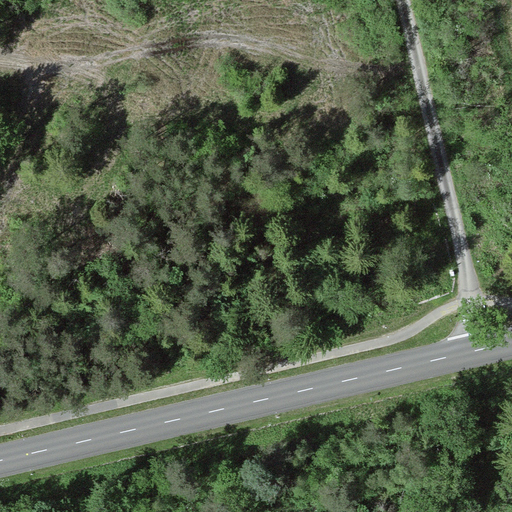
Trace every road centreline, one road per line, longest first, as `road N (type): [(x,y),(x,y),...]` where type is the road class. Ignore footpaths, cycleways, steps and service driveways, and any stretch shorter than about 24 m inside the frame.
road 1 (secondary): [(0,461),(478,349)]
road 2 (residential): [(478,349),(403,0)]
